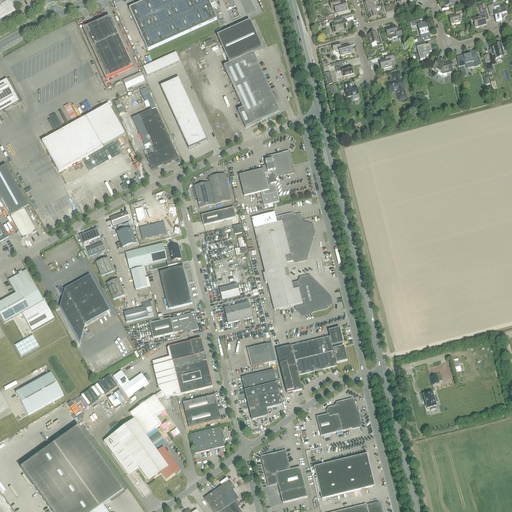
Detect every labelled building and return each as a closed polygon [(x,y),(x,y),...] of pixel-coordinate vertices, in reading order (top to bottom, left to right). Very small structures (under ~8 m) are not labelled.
[(0,0),(0,21),(17,12),(13,6),(23,0),(0,0)] [(148,0),(129,9),(148,51),(217,20),(210,4),(210,3),(210,2),(210,3),(209,2),(214,0),(213,0),(148,0)] [(336,14),(347,10),(345,2),(340,3),(339,0),(336,0),(330,2),(331,6),(334,5),(336,14)] [(405,8),(408,3),(402,0),(398,0),(397,3),(395,2),(394,5),(398,10),(400,5),(405,8)] [(454,0),(453,0),(452,0),(444,0),(446,6),(450,5),(450,8),(456,7),(454,0)] [(505,14),(506,13),(504,6),(500,8),(500,10),(494,11),(493,5),(487,6),(490,16),(494,15),(496,22),(502,21),(502,20),(503,19),(505,15),(505,14)] [(485,22),(489,20),(486,9),(480,11),(481,16),(473,19),(475,28),(486,25),(485,22)] [(460,15),(462,14),(461,10),(455,12),(456,15),(449,17),(451,25),(461,22),(460,15)] [(342,22),(342,20),(341,17),(333,19),(334,22),(331,23),(334,33),(347,30),(346,26),(347,25),(346,21),(342,22)] [(418,43),(424,41),(430,40),(426,22),(423,23),(422,19),(412,22),(414,27),(418,25),(421,37),(417,39),(418,43)] [(105,80),(132,68),(118,36),(116,36),(109,20),(97,25),(96,23),(83,30),(105,80)] [(217,36),(230,64),(224,67),(243,109),(238,111),(246,128),(280,113),(274,99),(275,99),(273,94),(272,95),(253,54),(263,49),(250,21),(217,36)] [(403,38),(402,35),(400,30),(397,31),(395,26),(385,29),(388,39),(390,39),(391,39),(392,39),(392,38),(398,36),(399,40),(403,38)] [(380,35),(377,36),(376,33),(368,35),(371,45),(376,43),(377,46),(382,45),(380,35)] [(424,41),(418,43),(414,44),(415,49),(417,49),(420,61),(425,59),(424,57),(428,56),(428,54),(432,53),(430,45),(425,46),(424,41)] [(340,56),(351,53),(349,45),(341,47),(339,43),(332,45),(333,51),(337,50),(338,52),(339,52),(340,56)] [(494,55),(495,59),(501,58),(504,57),(502,49),(504,49),(503,43),(497,45),(497,46),(492,47),(492,49),(489,50),(490,56),(494,55)] [(459,66),(463,65),(466,65),(467,69),(474,67),(477,66),(478,66),(480,66),(478,61),(477,61),(474,51),(469,52),(470,55),(464,56),(464,55),(456,57),(459,66)] [(176,52),(143,67),(147,76),(180,61),(176,52)] [(390,61),(394,59),(393,55),(385,57),(386,60),(379,61),(381,69),(392,67),(390,61)] [(437,61),(432,69),(438,72),(437,74),(442,77),(447,76),(446,74),(453,72),(453,73),(457,72),(455,67),(454,68),(453,66),(452,61),(446,63),(443,64),(437,61)] [(343,69),(342,65),(342,62),(332,65),(332,68),(335,67),(336,73),(342,72),(343,77),(354,74),(352,66),(343,69)] [(410,67),(403,69),(404,75),(407,74),(409,79),(413,78),(410,67)] [(408,99),(405,89),(402,80),(402,81),(400,73),(392,75),(394,82),(387,85),(389,93),(396,92),(398,102),(408,99)] [(213,76),(203,80),(205,83),(203,84),(209,100),(221,95),(213,76)] [(0,112),(19,102),(22,100),(10,78),(7,79),(0,83),(0,112)] [(179,79),(160,87),(189,150),(207,141),(179,79)] [(358,94),(356,87),(351,88),(350,83),(344,85),(346,90),(345,90),(347,97),(352,96),(353,100),(354,100),(358,99),(359,98),(358,94)] [(144,102),(148,101),(152,110),(155,108),(146,88),(139,91),(144,102)] [(59,172),(109,144),(125,135),(108,104),(41,141),(59,172)] [(146,157),(152,171),(178,159),(157,110),(152,112),(151,110),(138,116),(139,118),(155,153),(146,157)] [(223,131),(229,138),(231,137),(232,138),(236,135),(235,133),(238,131),(234,125),(229,128),(229,127),(223,131)] [(191,158),(195,157),(192,149),(186,151),(187,152),(184,154),(183,151),(181,152),(184,160),(187,159),(190,158),(191,158)] [(262,170),(239,176),(244,197),(261,193),(264,206),(279,202),(275,184),(276,183),(275,178),(294,173),(289,152),(268,157),(269,161),(265,161),(266,166),(262,167),(262,170)] [(36,231),(24,210),(29,207),(7,166),(0,169),(0,197),(11,217),(12,218),(23,239),(36,231)] [(199,208),(231,200),(225,174),(208,178),(210,183),(194,186),(199,208)] [(160,236),(172,234),(167,206),(137,211),(142,240),(160,237),(160,236)] [(201,216),(202,221),(204,226),(236,218),(233,208),(201,216)] [(113,227),(130,221),(127,212),(110,219),(113,227)] [(291,215),(276,218),(276,219),(274,213),(251,219),(254,228),(261,255),(280,250),(278,244),(278,242),(286,240),(284,232),(293,230),(293,229),(292,225),(302,223),(302,222),(301,218),(291,215)] [(0,242),(9,238),(0,222),(0,242)] [(265,274),(285,269),(286,263),(294,261),(295,260),(298,263),(305,261),(304,256),(307,255),(306,251),(309,250),(307,245),(310,244),(309,239),(312,239),(311,234),(314,233),(312,225),(302,222),(302,223),(292,225),(293,229),(293,230),(284,232),(286,240),(278,242),(278,244),(280,250),(261,255),(265,274)] [(123,248),(133,244),(136,243),(130,228),(117,233),(123,248)] [(100,237),(97,229),(79,236),(83,244),(100,237)] [(102,243),(86,249),(90,257),(105,251),(102,243)] [(163,244),(144,248),(149,265),(167,260),(163,244)] [(181,259),(178,245),(168,248),(171,261),(181,259)] [(129,270),(149,265),(144,248),(125,253),(129,270)] [(101,277),(114,272),(108,258),(96,263),(101,277)] [(192,304),(187,281),(183,266),(160,272),(168,306),(165,306),(166,311),(192,304)] [(147,288),(143,269),(142,269),(131,271),(136,291),(147,288)] [(267,284),(274,311),(295,306),(296,310),(303,316),(310,314),(313,312),(326,308),(331,304),(330,297),(327,298),(326,293),(323,294),(322,289),(318,289),(317,284),(314,285),(313,280),(310,281),(309,276),(302,278),(301,282),(298,281),(291,283),(287,278),(286,278),(284,270),(285,270),(285,269),(265,274),(263,274),(265,284),(267,284)] [(18,273),(19,275),(9,281),(16,294),(0,302),(0,315),(4,323),(22,314),(32,332),(54,320),(44,301),(34,284),(26,271),(22,273),(21,271),(18,273)] [(80,343),(85,327),(86,325),(110,311),(90,275),(65,289),(58,288),(57,288),(57,289),(66,305),(60,308),(80,343)] [(113,300),(125,296),(118,279),(107,284),(113,300)] [(220,289),(222,300),(240,296),(237,284),(220,289)] [(143,308),(124,313),(126,323),(148,318),(153,317),(153,313),(151,302),(144,304),(144,305),(143,306),(143,308)] [(252,318),(251,312),(248,302),(224,309),(228,324),(252,318)] [(183,333),(189,332),(199,330),(196,320),(193,321),(191,314),(149,324),(153,338),(183,331),(183,333)] [(339,329),(328,331),(330,337),(332,346),(343,343),(342,338),(338,338),(339,329)] [(15,346),(21,357),(39,347),(33,336),(15,346)] [(286,348),(276,350),(287,394),(302,391),(301,389),(298,376),(318,371),(318,373),(323,372),(322,370),(337,366),(337,364),(348,361),(344,347),(333,349),(332,346),(330,337),(286,348)] [(201,339),(169,347),(173,362),(160,365),(159,360),(153,361),(154,366),(153,366),(159,388),(161,392),(155,397),(154,396),(130,414),(137,424),(139,427),(146,436),(161,425),(156,417),(165,411),(158,401),(164,396),(166,399),(210,388),(210,389),(213,388),(207,362),(206,362),(206,358),(201,339)] [(248,349),(252,367),(272,362),(267,344),(248,349)] [(245,391),(277,383),(274,370),(242,378),(243,383),(242,383),(243,386),(244,386),(245,391)] [(121,371),(113,377),(128,398),(149,384),(142,374),(129,383),(121,371)] [(51,374),(16,394),(28,416),(63,396),(51,374)] [(430,378),(431,381),(432,385),(439,383),(437,375),(430,377),(430,378)] [(266,409),(269,408),(282,405),(277,383),(245,391),(252,421),(257,419),(258,420),(263,419),(263,418),(266,417),(268,415),(266,409)] [(432,392),(423,395),(427,409),(430,408),(431,410),(436,409),(435,407),(436,407),(435,403),(438,402),(436,398),(434,398),(432,392)] [(189,427),(221,420),(221,419),(215,395),(183,403),(189,427)] [(359,427),(361,425),(358,415),(357,414),(356,412),(356,411),(354,402),(352,400),(337,404),(336,406),(336,407),(329,409),(327,411),(328,415),(316,418),(321,437),(359,427)] [(63,406),(0,444),(0,468),(71,418),(63,406)] [(134,421),(105,443),(128,474),(138,467),(149,481),(161,472),(167,480),(179,470),(163,448),(157,453),(138,427),(139,427),(137,424),(136,425),(134,421)] [(78,427),(21,469),(51,511),(107,511),(103,506),(124,491),(78,427)] [(225,447),(222,435),(220,428),(191,435),(195,454),(225,447)] [(307,498),(300,468),(289,471),(288,466),(289,466),(285,452),(262,458),(269,486),(278,484),(283,504),(307,498)] [(367,454),(314,467),(322,500),(375,487),(367,454)] [(134,483),(144,498),(149,495),(138,478),(136,479),(137,481),(134,483)] [(229,480),(204,499),(213,511),(241,511),(238,507),(240,505),(237,500),(239,499),(233,491),(236,489),(229,480)] [(382,511),(380,504),(378,503),(367,506),(366,505),(336,511),(382,511)]
